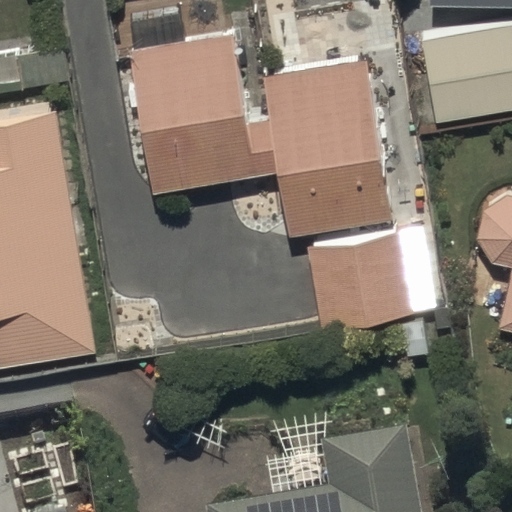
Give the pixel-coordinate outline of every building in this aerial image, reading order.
[(511,11),(420,25),(432,102),(511,90),(511,11)] [(235,15),(129,30),(149,172),(274,154),(282,215),(388,200),(365,43),(259,58),(265,98),(247,100),(235,15)] [(0,75),(64,64),(59,35),(0,45),(0,75)] [(0,346),(93,332),(56,93),(0,102),(0,346)] [(511,179),(506,179),(482,193),(477,221),(490,244),(511,248),(498,307),(511,309),(511,179)] [(398,215),(305,229),(317,308),(410,294),(398,215)] [(419,511),(405,429),(324,443),(331,485),(208,506),(208,511),(419,511)]
